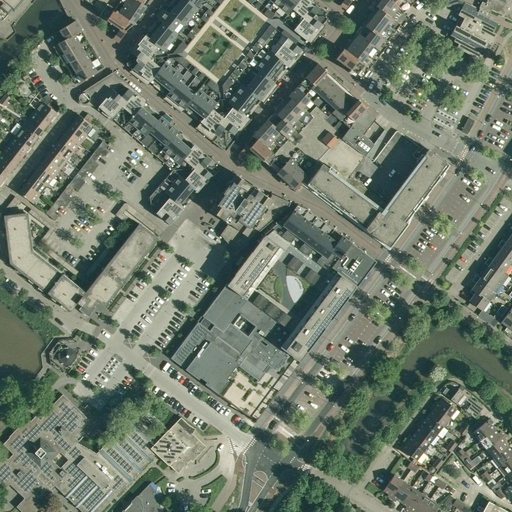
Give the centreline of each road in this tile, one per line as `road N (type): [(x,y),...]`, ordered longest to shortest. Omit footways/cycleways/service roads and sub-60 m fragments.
road 1 (tertiary): [(469,154),(257,447)]
road 2 (tertiary): [(286,462),(498,171)]
road 3 (residential): [(105,176),(58,235),(80,252),(126,193)]
road 4 (unclassified): [(257,447),(132,358)]
road 5 (residential): [(114,344),(0,266)]
road 6 (unclassified): [(355,83),(399,118),(469,154)]
road 7 (unclassified): [(179,238),(185,248),(114,344)]
road 8 (unclassified): [(132,358),(101,400),(82,386),(114,344)]
